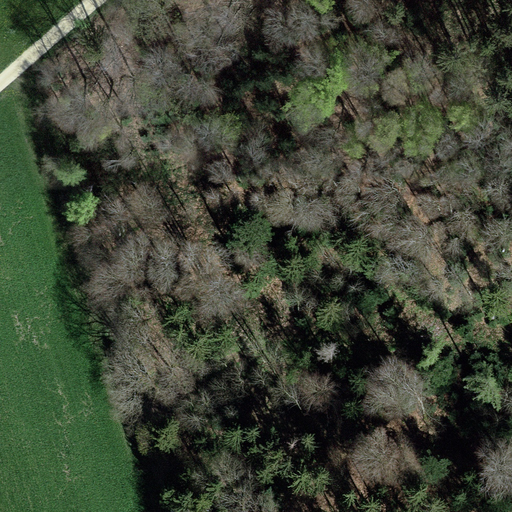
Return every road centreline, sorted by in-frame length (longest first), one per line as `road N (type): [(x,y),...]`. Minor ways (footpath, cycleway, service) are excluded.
road 1 (track): [(511,350),(306,351),(145,380)]
road 2 (track): [(0,93),(99,0)]
